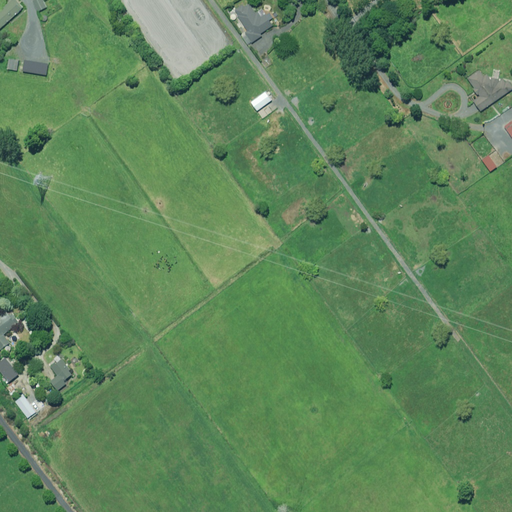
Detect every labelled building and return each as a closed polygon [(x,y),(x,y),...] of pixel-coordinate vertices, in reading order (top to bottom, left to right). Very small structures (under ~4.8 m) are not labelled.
[(23,10),(14,0),(0,13),(0,29),(1,30),(23,10)] [(47,8),(43,0),(36,0),(33,2),(38,12),(47,8)] [(239,15),(238,16),(249,31),(246,33),(253,43),(263,36),(262,34),(277,24),(271,15),(268,17),(264,10),(259,14),(257,11),(256,12),(250,4),(246,8),(244,5),(236,11),(239,15)] [(20,60),(10,58),(9,69),(19,71),(20,60)] [(481,70),(468,78),(475,88),(474,89),(479,97),(474,100),(482,113),(511,93),(511,81),(511,82),(511,81),(510,80),(509,80),(507,80),(506,80),(505,78),(500,81),(502,71),(495,69),(493,81),(490,76),(486,77),(481,70)] [(23,325),(12,310),(8,313),(0,318),(0,348),(2,351),(11,344),(5,335),(15,327),(17,330),(23,325)] [(74,375),(63,359),(52,367),(59,376),(52,382),(59,391),(67,385),(65,382),(74,375)] [(17,390),(13,384),(7,387),(12,393),(17,390)] [(37,413),(25,396),(17,402),(29,419),(37,413)]
